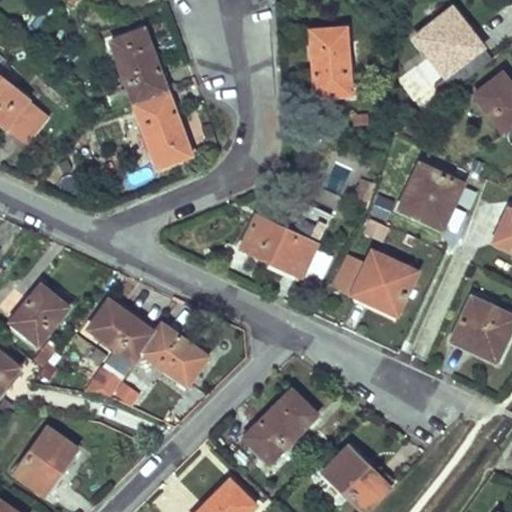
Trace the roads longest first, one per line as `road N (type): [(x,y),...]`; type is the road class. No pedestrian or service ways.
road 1 (residential): [(231,26),(251,93),(250,125),(232,159),(114,250)]
road 2 (residential): [(109,511),(279,313)]
road 3 (residential): [(279,313),(466,394)]
road 4 (residential): [(114,250),(279,313)]
road 5 (residential): [(0,190),(114,250)]
